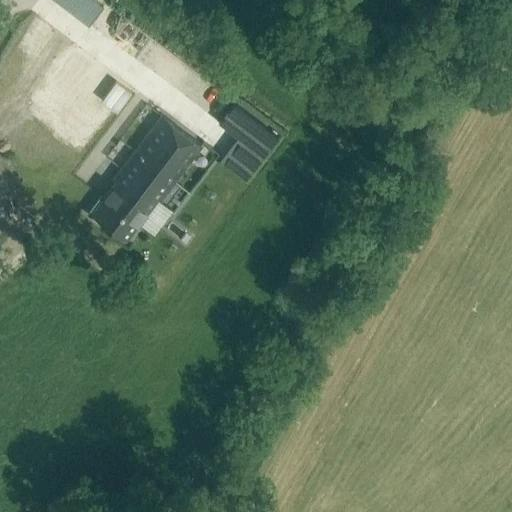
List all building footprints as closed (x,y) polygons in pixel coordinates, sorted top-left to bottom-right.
[(93,0),(77,0),(76,2),(73,0),(56,0),(90,25),(103,7),(93,0)] [(57,41),(72,26),(62,16),(47,30),(57,41)] [(87,89),(100,69),(70,51),(58,71),(87,89)] [(209,116),(223,96),(210,87),(196,107),(209,116)] [(233,103),(218,123),(228,130),(243,110),(233,103)] [(115,179),(117,181),(105,197),(102,195),(88,213),(106,227),(108,224),(126,238),(157,197),(160,200),(201,146),(162,117),(121,170),(115,179)] [(268,129),(250,153),(260,160),(278,137),(268,129)]
